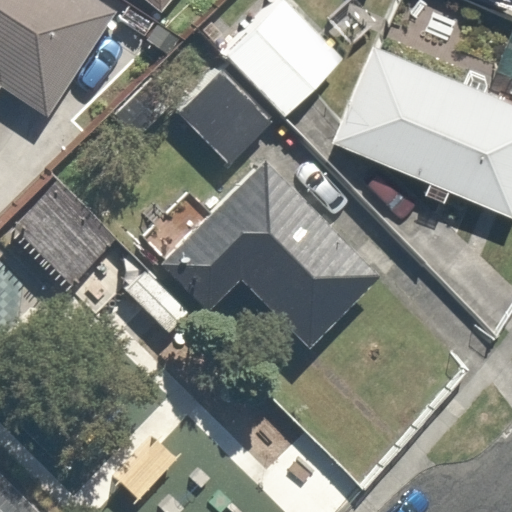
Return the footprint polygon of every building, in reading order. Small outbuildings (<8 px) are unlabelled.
[(96,2),(93,0),(0,0),(0,92),(25,110),(96,2)] [(281,0),(266,0),(208,55),(263,114),(264,115),(331,53),(281,0)] [(511,85),(363,23),(321,122),(507,201),(511,188),(511,85)] [(252,124),(263,114),(208,55),(171,90),(163,97),(219,155),(252,124)] [(102,107),(126,132),(163,97),(171,90),(147,65),(102,107)] [(220,157),(181,194),(193,207),(144,253),(115,280),(151,318),(177,293),(189,306),(229,268),(288,331),(372,251),(254,125),(220,157)] [(45,164),(0,210),(0,223),(54,275),(105,222),(45,164)] [(0,316),(20,298),(0,277),(0,316)]
